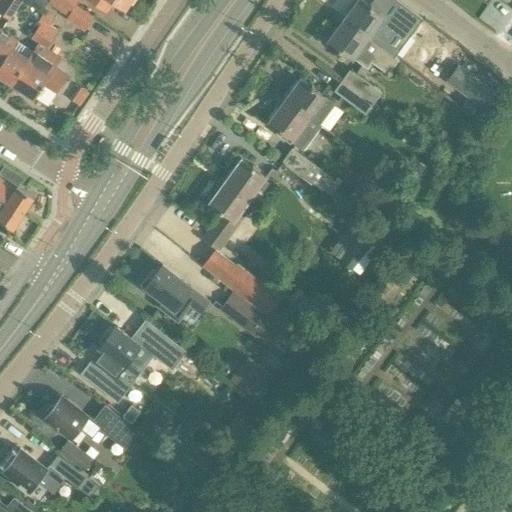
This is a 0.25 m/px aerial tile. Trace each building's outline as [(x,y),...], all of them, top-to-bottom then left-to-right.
[(0,12),(9,19),(22,0),(3,0),(0,4),(0,12)] [(92,16),(75,4),(75,3),(70,0),(37,0),(36,2),(44,8),(49,1),(68,14),(66,17),(83,29),(92,16)] [(91,0),(107,10),(113,0),(126,9),(131,0),(70,0),(75,3),(77,0),(91,0)] [(364,0),(358,0),(345,18),(370,36),(385,15),(364,0)] [(410,30),(417,18),(397,6),(390,18),(410,30)] [(345,18),(330,39),(367,67),(372,62),(388,74),(399,59),(369,37),(370,36),(345,18)] [(39,42),(51,25),(43,20),(32,37),(38,42),(39,42)] [(51,25),(39,42),(28,59),(13,83),(36,98),(45,83),(58,91),(67,76),(55,68),(62,57),(47,47),(58,29),(51,25)] [(0,29),(0,62),(1,63),(0,63),(0,74),(13,83),(28,59),(12,48),(16,40),(0,29)] [(448,79),(483,106),(475,116),(486,124),(504,100),(459,65),(448,79)] [(350,69),(343,79),(374,102),(381,92),(350,69)] [(286,99),(319,124),(335,102),(302,78),(286,99)] [(366,113),(374,102),(343,79),(335,90),(366,113)] [(321,125),(319,124),(286,99),(271,120),(281,127),(276,133),(290,144),(292,142),(303,150),(321,125)] [(431,160),(437,152),(425,143),(420,151),(431,160)] [(292,148),(284,160),(313,181),(322,189),(331,177),(292,148)] [(427,166),(416,158),(407,170),(417,178),(427,166)] [(243,159),(227,180),(252,198),(268,177),(243,159)] [(0,212),(16,188),(0,178),(0,212)] [(254,202),(251,200),(252,198),(227,180),(212,201),(223,210),(203,237),(219,249),(254,202)] [(17,186),(16,188),(0,212),(0,220),(12,229),(33,197),(17,186)] [(365,231),(342,261),(354,270),(377,240),(365,231)] [(243,294),(268,314),(281,297),(239,264),(236,267),(217,252),(207,265),(244,293),(243,294)] [(191,305),(200,312),(210,300),(165,264),(147,286),(160,296),(156,301),(180,320),(191,305)] [(240,322),(280,354),(292,338),(253,307),(251,309),(232,294),(223,305),(242,320),(240,322)] [(100,348),(81,374),(118,402),(135,379),(154,355),(141,345),(141,344),(116,326),(99,348),(100,348)] [(155,341),(193,374),(201,364),(163,332),(155,341)] [(257,397),(274,374),(248,355),(231,378),(257,397)] [(63,395),(55,405),(51,405),(47,410),(48,414),(46,417),(72,437),(80,427),(93,436),(101,426),(126,445),(138,430),(107,405),(95,420),(63,395)] [(133,403),(124,415),(132,421),(141,409),(133,403)] [(85,469),(92,459),(67,441),(60,451),(85,469)] [(7,467),(4,470),(30,491),(38,480),(51,490),(63,474),(92,495),(100,484),(59,454),(50,465),(48,469),(21,448),(13,459),(10,459),(6,464),(7,467)] [(197,472),(204,463),(208,457),(200,451),(189,466),(197,472)] [(6,509),(0,503),(0,511),(32,511),(15,498),(6,509)]
